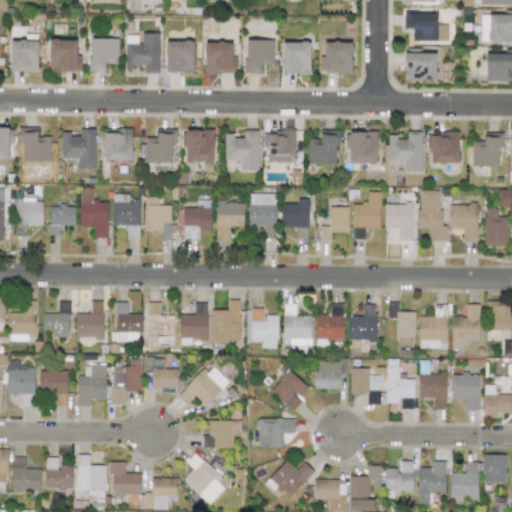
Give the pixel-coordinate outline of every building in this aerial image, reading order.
[(447,24),(437,23),(437,13),(404,12),(403,28),(412,28),(411,41),(447,42),(447,24)] [(511,41),(511,14),(486,15),(486,23),(480,24),(480,42),(511,41)] [(124,36),(125,70),(134,69),(134,65),(143,65),(143,73),(159,73),(158,33),(139,33),(139,36),(124,36)] [(106,72),(106,64),(117,64),(118,38),(89,38),(89,71),(106,72)] [(76,39),(49,39),(49,72),(76,72),(76,39)] [(245,39),(245,73),(261,73),(261,64),(273,65),(273,40),(245,39)] [(10,72),(37,71),(37,40),(10,41),(10,72)] [(193,73),(192,40),(166,41),(166,73),(193,73)] [(351,42),(324,41),(324,56),(319,56),(319,73),(351,74),(351,42)] [(204,42),(205,73),(232,73),(231,42),(204,42)] [(282,74),(309,74),(310,42),(282,42),(282,74)] [(485,81),(510,81),(510,68),(511,68),(511,49),(504,49),(504,53),(485,53),(485,81)] [(436,53),(404,52),(403,80),(436,80),(436,53)] [(0,159),(8,159),(8,127),(0,127),(0,159)] [(50,137),(37,136),(37,127),(18,127),(18,142),(22,142),(22,161),(49,162),(50,137)] [(95,128),(80,128),(80,136),(72,136),(72,132),(61,132),(60,158),(77,158),(76,168),(94,168),(95,128)] [(131,128),(103,128),(103,143),(103,160),(131,160),(131,128)] [(186,162),(213,162),(213,129),(186,129),(186,162)] [(258,130),(243,130),(243,138),(233,137),(233,134),(224,134),(224,160),(240,160),(240,170),(257,170),(258,130)] [(307,164),(336,165),(337,131),(320,130),(320,139),(308,138),(307,164)] [(144,163),(172,162),(171,131),(156,132),(157,137),(144,138),(144,163)] [(295,131),(263,131),(263,148),(268,148),(267,161),(294,162),(295,131)] [(388,135),(387,161),(404,161),(403,171),(420,171),(421,131),(406,131),(406,139),(396,139),(396,135),(388,135)] [(349,163),(376,163),(376,132),(349,132),(349,163)] [(458,132),(426,132),(426,148),(431,148),(430,163),(458,163),(458,132)] [(471,167),(498,166),(498,147),(502,147),(502,133),(483,133),(483,141),(471,141),(471,167)] [(106,201),(92,201),(92,188),(79,188),(79,226),(93,226),(93,238),(107,238),(106,201)] [(445,241),(446,225),(439,225),(440,190),(418,190),(417,228),(427,228),(427,241),(445,241)] [(511,207),(511,190),(496,190),(496,207),(511,207)] [(379,192),(366,192),(367,203),(351,203),(351,239),(363,239),(363,229),(379,229),(379,192)] [(139,200),(128,200),(128,194),(111,194),(111,225),(126,226),(126,235),(139,236),(139,200)] [(275,194),(247,194),(248,227),(275,227),(275,194)] [(143,230),(160,231),(160,240),(169,240),(170,205),(158,205),(158,197),(144,196),(143,230)] [(280,203),(279,227),(295,227),(295,239),(307,239),(308,199),(296,199),(296,203),(280,203)] [(41,200),(14,201),(15,236),(26,236),(26,225),(42,225),(41,200)] [(198,232),(210,231),(209,201),(196,201),(196,208),(177,208),(177,228),(198,227),(198,232)] [(242,227),(243,202),(215,202),(215,238),(228,238),(228,226),(242,227)] [(383,204),(383,228),(397,228),(397,240),(411,240),(411,203),(383,204)] [(448,229),(462,229),(462,241),(476,241),(476,205),(449,204),(448,229)] [(74,225),(74,206),(48,206),(48,236),(59,236),(59,225),(74,225)] [(346,232),(347,207),(328,207),(328,226),(319,226),(319,241),(329,241),(330,232),(346,232)] [(497,216),(497,208),(484,208),(483,245),(506,246),(507,217),(497,216)] [(35,301),(20,300),(20,313),(7,313),(7,341),(27,341),(27,335),(34,335),(35,301)] [(210,310),(210,342),(238,342),(239,300),(227,300),(227,310),(210,310)] [(102,338),(102,301),(90,301),(90,313),(74,313),(74,338),(102,338)] [(485,302),(486,330),(510,330),(509,301),(485,302)] [(68,338),(68,302),(57,302),(57,313),(42,313),(42,332),(52,332),(52,337),(68,338)] [(140,314),(126,314),(126,302),(115,302),(115,332),(111,332),(111,341),(140,341),(140,314)] [(173,313),(159,314),(159,302),(146,302),(147,347),(174,347),(173,313)] [(414,312),(397,311),(397,302),(387,302),(386,318),(395,318),(395,337),(414,337),(414,312)] [(179,314),(178,345),(189,345),(190,339),(205,339),(206,303),(194,303),(194,315),(179,314)] [(342,339),(342,304),(329,304),(329,314),(314,314),(314,339),(342,339)] [(479,304),(465,304),(465,316),(451,316),(450,349),(463,349),(463,340),(478,340),(479,304)] [(375,340),(374,305),(362,305),(362,316),(346,316),(347,340),(375,340)] [(310,316),(294,315),(295,306),(288,306),(288,312),(282,312),(282,344),(309,345),(310,316)] [(277,315),(262,315),(262,309),(245,309),(245,338),(261,338),(261,348),(277,348),(277,315)] [(446,348),(445,316),(418,316),(418,349),(446,348)] [(151,387),(177,387),(176,369),(164,369),(163,357),(144,358),(145,373),(151,372),(151,387)] [(140,391),(141,359),(129,359),(129,366),(109,366),(108,376),(110,376),(110,402),(124,402),(125,391),(140,391)] [(386,403),(399,403),(400,408),(414,408),(413,379),(405,379),(405,373),(398,374),(397,359),(385,359),(386,403)] [(33,366),(18,366),(18,360),(6,360),(6,393),(21,394),(21,405),(33,406),(33,366)] [(494,375),(506,374),(506,361),(493,361),(494,375)] [(104,364),(83,364),(83,375),(77,376),(77,394),(92,394),(92,400),(104,400),(104,364)] [(207,373),(202,368),(177,394),(186,403),(194,395),(204,406),(228,382),(212,367),(207,373)] [(368,368),(350,368),(349,393),(367,393),(366,404),(379,404),(380,375),(368,375),(368,368)] [(65,371),(38,371),(39,392),(53,392),(53,406),(66,406),(65,371)] [(304,387),(286,371),(269,390),(292,411),(300,402),(295,397),(304,387)] [(417,398),(432,397),(432,409),(445,409),(445,373),(417,374),(417,398)] [(450,399),(463,399),(463,410),(478,410),(478,374),(449,374),(450,399)] [(510,394),(494,395),(494,386),(482,386),(482,418),(494,418),(494,413),(510,412),(510,394)] [(293,433),(293,419),(257,418),(257,447),(281,447),(282,433),(293,433)] [(231,448),(231,436),(240,436),(240,420),(207,421),(208,435),(201,435),(201,448),(231,448)] [(181,480),(207,504),(226,484),(193,453),(185,462),(192,468),(181,480)] [(504,454),(481,454),(481,482),(505,482),(504,454)] [(105,465),(88,465),(89,455),(77,455),(76,490),(104,491),(105,465)] [(39,469),(24,469),(24,457),(12,457),(11,491),(39,491),(39,469)] [(44,489),(71,489),(71,464),(57,464),(57,458),(44,458),(44,489)] [(288,498),(313,471),(303,462),(295,470),(285,461),(268,479),(288,498)] [(411,493),(412,461),(399,461),(399,468),(385,467),(384,492),(411,493)] [(431,468),(417,467),(416,504),(431,504),(432,491),(444,492),(445,461),(431,461),(431,468)] [(124,462),(108,462),(107,474),(111,474),(111,496),(128,496),(128,503),(138,503),(139,473),(124,473),(124,462)] [(379,465),(365,465),(366,476),(348,476),(349,511),(372,511),(371,491),(379,491),(379,465)] [(166,509),(166,497),(175,497),(176,478),(151,478),(150,494),(139,494),(139,508),(166,509)]
